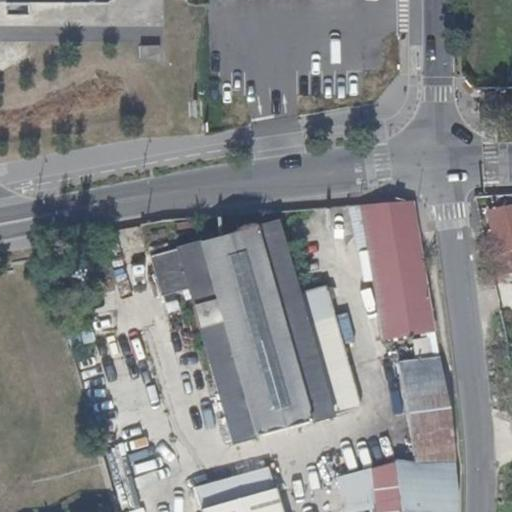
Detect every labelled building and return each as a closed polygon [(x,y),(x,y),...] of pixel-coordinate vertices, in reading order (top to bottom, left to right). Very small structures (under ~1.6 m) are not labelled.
[(119,0),(115,19),(144,25),(149,0),(158,0),(159,0),(119,0)] [(511,202),(487,208),(497,254),(503,252),(507,284),(511,283),(511,202)] [(429,334),(406,206),(356,209),(379,342),(429,334)] [(187,292),(231,448),(358,411),(325,289),(295,297),(275,226),(150,259),(161,299),(187,292)] [(448,444),(433,361),(401,366),(416,465),(411,466),(411,470),(395,468),(364,476),(368,511),(450,511),(451,503),(451,477),(450,462),(448,444)] [(272,511),(261,474),(189,495),(193,511),(272,511)] [(368,511),(364,476),(330,485),(337,511),(368,511)]
